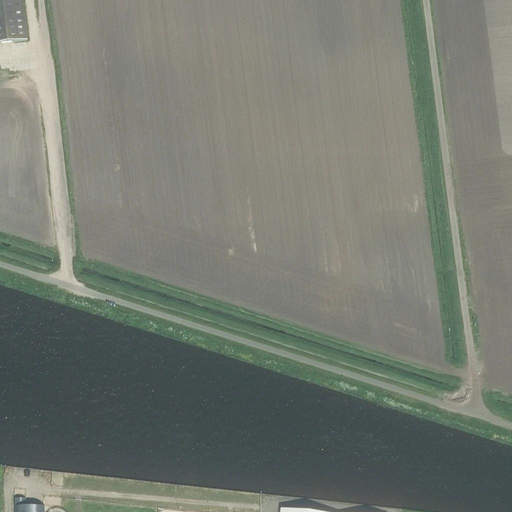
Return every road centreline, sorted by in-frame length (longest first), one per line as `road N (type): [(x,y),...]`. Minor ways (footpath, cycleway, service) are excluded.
road 1 (unclassified): [(511,426),(0,264)]
road 2 (track): [(477,415),(425,0)]
